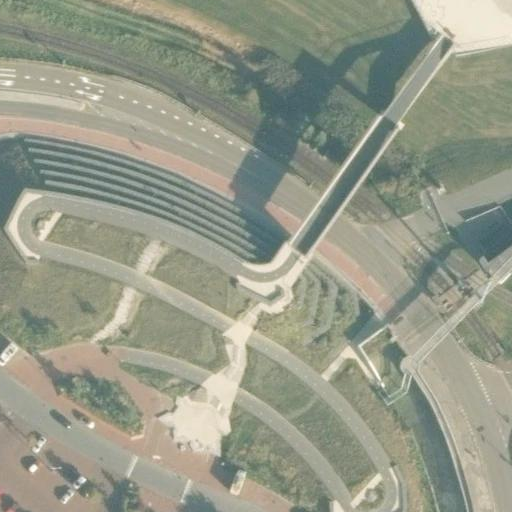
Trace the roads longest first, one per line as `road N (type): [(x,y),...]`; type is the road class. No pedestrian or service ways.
road 1 (secondary): [(476,406),(372,260),(184,135)]
road 2 (unclassified): [(228,511),(116,465),(0,387)]
road 3 (secondary): [(184,135),(96,95),(0,78)]
road 4 (secondary): [(0,109),(184,135)]
